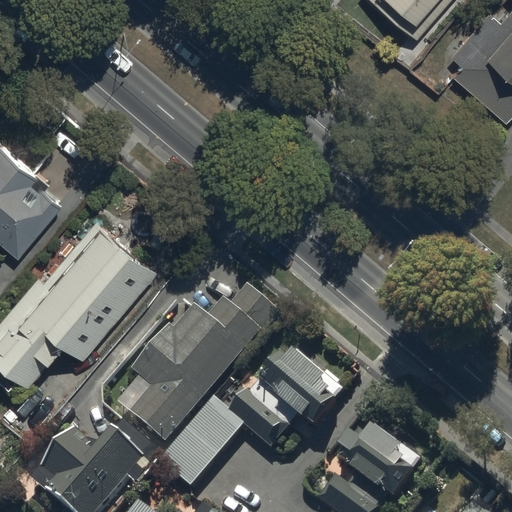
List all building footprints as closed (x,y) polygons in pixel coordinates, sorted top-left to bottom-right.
[(370,0),(413,38),(447,0),(370,0)] [(459,64),(450,74),(505,122),(511,114),(511,5),(498,21),(487,12),(449,56),(459,64)] [(0,144),(0,242),(19,259),(64,206),(45,191),(50,186),(0,144)] [(84,360),(158,272),(96,220),(44,281),(37,276),(0,320),(0,381),(10,390),(20,379),(30,387),(66,344),(84,360)] [(154,393),(132,419),(169,450),(282,316),(251,290),(233,311),(225,304),(210,321),(198,311),(177,335),(172,331),(133,376),(154,393)] [(298,354),(288,366),(284,362),(254,396),(251,394),(232,416),(216,403),(162,465),(192,491),(245,430),(273,454),(298,425),(304,431),(309,425),(317,432),(340,407),(334,402),(343,392),(298,354)] [(127,427),(103,455),(77,432),(33,484),(66,511),(105,511),(130,484),(135,489),(162,457),(127,427)] [(382,511),(389,502),(398,508),(418,480),(414,477),(425,462),(379,429),(370,441),(364,436),(358,444),(352,440),(340,457),(346,461),(343,466),(356,475),(353,479),(357,481),(352,487),(337,478),(319,503),(332,511),(382,511)]
